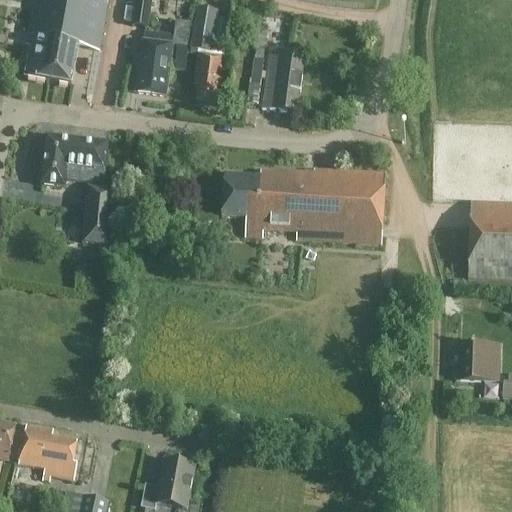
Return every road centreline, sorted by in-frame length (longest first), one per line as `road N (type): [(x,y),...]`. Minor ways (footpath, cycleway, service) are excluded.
road 1 (unclassified): [(0,150),(12,107),(297,144),(341,137),(369,120)]
road 2 (track): [(419,220),(436,293),(431,511)]
road 3 (residential): [(221,448),(0,406)]
road 4 (track): [(430,462),(395,471),(221,448)]
road 5 (unclassified): [(369,120),(401,0)]
